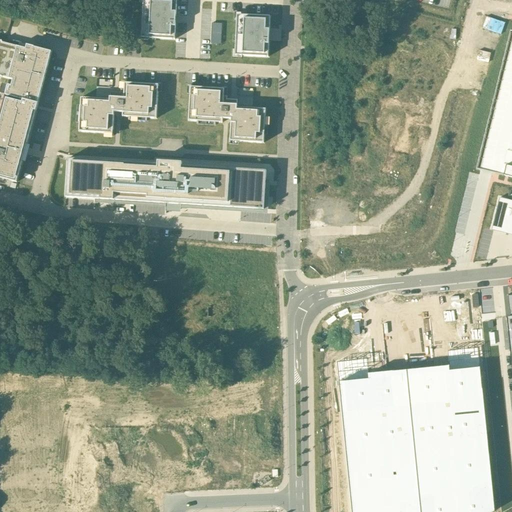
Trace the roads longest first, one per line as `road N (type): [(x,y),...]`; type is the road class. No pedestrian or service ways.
road 1 (residential): [(33,203),(75,214),(286,232)]
road 2 (residential): [(291,74),(73,58)]
road 3 (residential): [(305,303),(334,292),(511,272)]
road 4 (unclassified): [(301,500),(297,337),(305,303)]
road 5 (residential): [(286,232),(291,74)]
road 6 (residential): [(73,58),(33,203)]
road 7 (residential): [(301,500),(174,500)]
